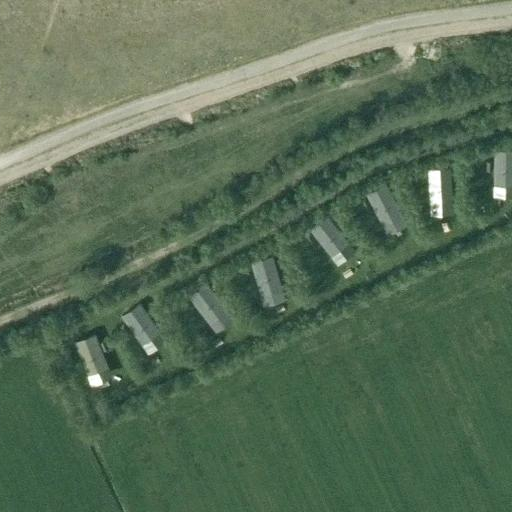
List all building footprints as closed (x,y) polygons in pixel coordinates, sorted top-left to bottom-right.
[(511,148),(494,148),(493,194),(511,194),(511,148)] [(428,167),(430,214),(453,213),(451,166),(428,167)] [(387,234),(407,223),(387,182),(366,192),(387,234)] [(338,263),(356,249),(327,213),(309,228),(338,263)] [(262,305),(285,298),(273,254),(250,260),(262,305)] [(215,331),(234,317),(205,280),(187,294),(215,331)] [(148,353),(166,339),(139,301),(120,315),(148,353)] [(112,375),(95,332),(73,340),(90,384),(112,375)]
